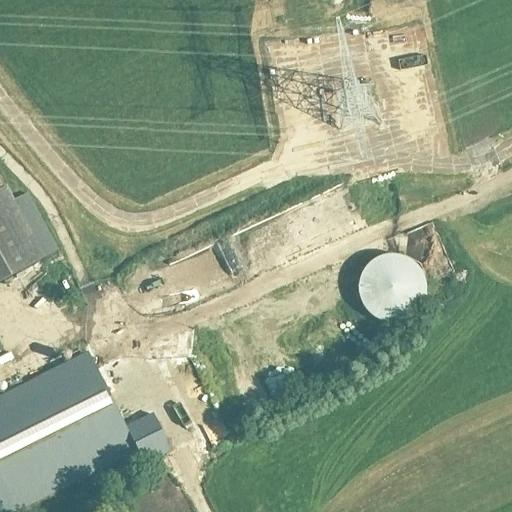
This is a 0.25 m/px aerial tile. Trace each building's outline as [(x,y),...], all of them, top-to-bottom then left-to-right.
[(52,253),(28,197),(11,204),(7,195),(0,197),(0,288),(43,270),(38,259),(52,253)] [(425,292),(425,288),(424,285),(423,281),(422,278),(421,275),(420,273),(417,270),(415,267),(413,265),(412,264),(409,262),(404,260),(401,258),(398,258),(395,257),(391,257),(388,257),(386,257),(381,258),(378,260),(376,261),(373,262),(371,264),(368,266),(365,269),(364,270),(362,273),(360,276),(359,279),(358,282),(358,286),(357,288),(357,291),(357,294),(358,297),(359,301),(360,304),(361,306),(363,309),(365,312),(367,315),(370,317),(373,319),(376,321),(379,323),(383,324),(385,324),(388,325),(393,325),(397,324),(399,324),(402,323),(406,321),(409,320),(411,318),(413,317),(415,314),(416,313),(418,311),(420,308),(422,304),(423,301),(424,299),(425,295),(425,292)] [(37,300),(64,308),(72,281),(45,273),(37,300)] [(0,511),(14,511),(136,453),(135,451),(135,452),(87,355),(0,398),(0,511)] [(313,384),(321,379),(311,362),(303,367),(313,384)] [(266,385),(272,404),(286,400),(280,381),(266,385)] [(261,382),(243,383),(246,418),(264,417),(261,382)]
